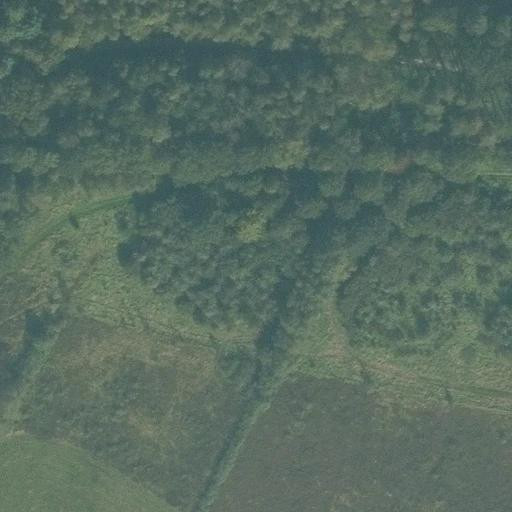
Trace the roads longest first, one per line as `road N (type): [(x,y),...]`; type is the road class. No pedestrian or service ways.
road 1 (track): [(363,365),(342,344),(329,306),(340,276),(365,250),(367,230),(355,218),(265,208),(212,175)]
road 2 (track): [(511,174),(212,175)]
road 3 (track): [(201,175),(86,205),(34,231),(0,272)]
road 4 (track): [(201,175),(73,158),(0,133)]
road 5 (track): [(511,388),(363,365)]
